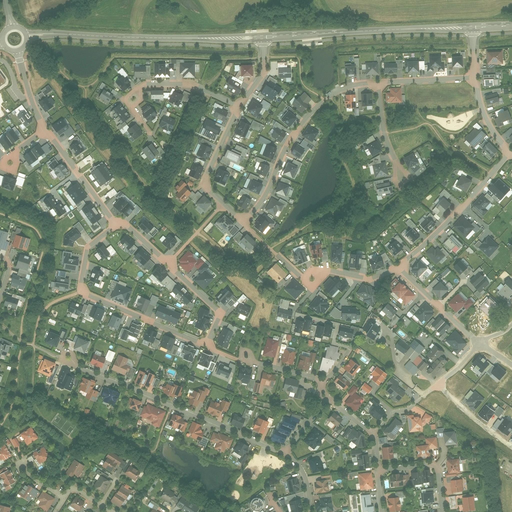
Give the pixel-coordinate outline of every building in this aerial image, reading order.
[(503,65),(503,51),(486,52),(487,66),(503,65)] [(452,56),(453,68),(463,68),(462,56),(452,56)] [(442,58),(431,59),(431,66),(428,66),(428,73),(435,73),(434,69),(439,69),(439,72),(446,72),(446,65),(443,65),(442,58)] [(288,61),(276,61),(277,68),(278,68),(279,78),(293,77),(292,68),(288,68),(288,61)] [(196,62),(180,62),(180,74),(184,74),(184,77),(196,77),(196,62)] [(420,71),(426,71),(425,62),(409,63),(409,62),(405,62),(406,71),(409,70),(410,75),(420,74),(420,71)] [(379,75),(378,63),(366,64),(367,76),(379,75)] [(174,64),(155,64),(155,77),(171,77),(171,71),(174,71),(174,64)] [(241,65),(242,76),(254,75),(253,64),(241,65)] [(146,67),(134,67),(135,77),(146,76),(146,74),(151,74),(150,65),(146,65),(146,67)] [(397,65),(384,66),(385,75),(398,74),(397,65)] [(116,80),(124,90),(132,84),(126,77),(128,75),(122,67),(119,70),(123,75),(116,80)] [(356,78),(356,67),(345,67),(346,78),(356,78)] [(268,82),(261,93),(272,100),(276,94),(280,87),(276,84),(278,81),(269,76),(267,80),(268,82)] [(483,78),(484,87),(495,86),(495,76),(483,78)] [(229,84),(226,89),(238,95),(241,88),(239,87),(241,83),(230,78),(227,83),(229,84)] [(424,88),(412,89),(413,98),(424,97),(424,88)] [(104,89),(99,96),(109,102),(114,94),(116,95),(119,92),(113,89),(110,93),(104,89)] [(401,104),(401,89),(389,90),(390,94),(385,94),(385,104),(401,104)] [(164,90),(151,90),(151,99),(164,99),(164,90)] [(174,90),(169,101),(178,105),(181,99),(188,102),(191,93),(184,90),(182,94),(174,90)] [(300,96),(292,104),(302,112),(309,104),(308,102),(311,98),(305,92),(301,97),(300,96)] [(372,107),(372,95),(362,95),(362,108),(372,107)] [(499,103),(497,95),(485,99),(488,107),(499,103)] [(356,109),(355,96),(345,97),(346,110),(356,109)] [(47,98),(39,104),(46,113),(54,108),(47,98)] [(253,100),(248,110),(252,113),(251,115),(259,120),(263,114),(259,113),(262,109),(267,112),(271,104),(264,99),(261,104),(253,100)] [(117,126),(120,130),(128,124),(125,120),(131,116),(120,102),(114,106),(113,104),(105,110),(108,114),(112,111),(121,123),(117,126)] [(143,113),(149,122),(158,115),(149,103),(142,108),(145,112),(143,113)] [(214,115),(225,120),(229,112),(223,109),(224,107),(215,103),(213,106),(217,108),(214,115)] [(288,111),(281,119),(290,126),(298,117),(294,113),(296,111),(289,106),(286,109),(288,111)] [(159,127),(171,131),(176,119),(166,115),(168,111),(163,109),(159,117),(163,119),(159,127)] [(32,122),(24,112),(18,117),(25,126),(32,122)] [(511,121),(508,112),(498,116),(501,125),(511,121)] [(206,127),(202,134),(215,140),(218,133),(219,134),(222,129),(215,126),(216,124),(206,119),(203,126),(206,127)] [(241,119),(235,132),(244,137),(250,125),(259,130),(262,124),(253,120),(251,124),(241,119)] [(68,129),(63,121),(53,128),(58,136),(68,129)] [(277,129),(272,136),(281,142),(287,133),(282,129),(284,126),(277,121),(273,126),(277,129)] [(128,130),(136,139),(144,133),(136,123),(130,127),(128,124),(120,130),(123,134),(128,130)] [(309,124),(302,135),(312,142),(319,131),(309,124)] [(486,137),(480,130),(478,132),(475,129),(464,139),(473,149),(486,137)] [(19,140),(13,131),(5,136),(7,139),(0,143),(6,152),(13,147),(12,145),(19,140)] [(377,135),(362,143),(369,157),(383,149),(377,135)] [(263,154),(272,158),(276,148),(270,145),(272,141),(260,136),(258,141),(267,145),(263,154)] [(202,144),(197,154),(208,159),(213,147),(209,146),(211,142),(203,138),(202,141),(200,140),(198,143),(202,144)] [(298,143),(292,152),(301,159),(311,145),(304,140),(300,145),(298,143)] [(492,159),(498,153),(486,141),(480,147),(486,153),(492,159)] [(152,142),(143,149),(150,159),(158,154),(161,158),(166,153),(160,146),(156,149),(152,142)] [(84,152),(78,143),(70,149),(76,158),(84,152)] [(224,156),(221,161),(229,165),(231,161),(237,164),(241,155),(245,157),(248,150),(236,145),(234,149),(229,147),(225,156),(224,156)] [(46,155),(39,146),(31,152),(38,161),(46,155)] [(38,161),(31,152),(23,158),(30,167),(38,161)] [(90,155),(82,160),(86,165),(93,160),(90,155)] [(414,155),(403,161),(409,171),(419,165),(414,155)] [(197,157),(189,175),(198,179),(204,166),(203,166),(205,161),(197,157)] [(261,163),(257,173),(266,176),(270,165),(265,163),(266,160),(259,157),(257,161),(261,163)] [(289,162),(283,173),(293,177),(297,168),(299,169),(302,163),(294,159),(293,163),(289,162)] [(60,180),(70,174),(63,164),(60,166),(56,160),(49,165),(53,171),(54,170),(60,180)] [(387,161),(373,164),(376,178),(390,175),(387,161)] [(103,164),(91,173),(102,188),(114,179),(103,164)] [(219,168),(214,179),(225,184),(230,174),(234,176),(236,171),(227,167),(226,171),(219,168)] [(253,181),(250,189),(260,194),(264,183),(257,180),(259,177),(250,173),(248,179),(253,181)] [(463,175),(457,185),(468,191),(474,181),(463,175)] [(17,182),(5,178),(1,189),(14,193),(17,182)] [(280,181),(276,192),(286,196),(289,185),(291,181),(283,178),(281,182),(280,181)] [(394,193),(391,179),(376,182),(379,196),(394,193)] [(192,197),(196,193),(192,191),(191,192),(185,187),(187,185),(182,180),(175,188),(180,192),(177,195),(184,202),(189,196),(191,198),(192,197)] [(510,190),(499,180),(489,191),(501,201),(510,190)] [(77,183),(66,191),(76,206),(87,198),(77,183)] [(242,196),(237,204),(246,209),(252,199),(247,196),(249,193),(242,189),(239,194),(242,196)] [(203,196),(198,191),(192,197),(198,203),(196,205),(205,212),(212,205),(211,204),(213,202),(204,194),(203,196)] [(482,196),(472,207),(483,217),(488,212),(485,209),(494,200),(487,194),(484,198),(482,196)] [(53,209),(59,218),(67,212),(60,202),(57,204),(51,196),(42,203),(49,212),(53,209)] [(446,196),(433,210),(441,217),(454,203),(446,196)] [(128,204),(121,198),(114,206),(120,212),(128,204)] [(271,198),(265,210),(276,215),(278,211),(281,212),(284,206),(285,206),(287,202),(280,199),(279,201),(271,198)] [(97,211),(91,203),(81,210),(87,218),(97,211)] [(135,211),(128,204),(120,212),(127,219),(135,211)] [(102,218),(97,211),(87,218),(92,226),(102,218)] [(257,224),(255,227),(263,232),(268,225),(272,228),(276,222),(263,212),(256,223),(257,224)] [(235,224),(224,214),(215,224),(222,231),(223,229),(227,233),(229,231),(234,235),(239,230),(234,225),(235,224)] [(453,226),(465,237),(473,229),(477,232),(480,228),(473,221),(471,224),(462,216),(453,226)] [(437,226),(429,217),(420,226),(427,234),(437,226)] [(410,219),(406,223),(412,229),(416,225),(410,219)] [(154,230),(145,221),(139,228),(148,236),(154,230)] [(419,238),(412,229),(405,236),(412,244),(419,238)] [(64,238),(62,247),(73,249),(74,244),(81,238),(75,230),(64,238)] [(8,233),(0,231),(0,249),(4,250),(8,233)] [(239,231),(233,237),(239,243),(241,241),(247,247),(246,249),(249,252),(255,246),(253,245),(257,241),(247,233),(245,236),(239,231)] [(454,234),(444,243),(455,255),(465,246),(454,234)] [(29,239),(16,235),(13,246),(26,250),(29,239)] [(178,243),(169,235),(161,244),(169,252),(178,243)] [(135,244),(127,236),(121,243),(128,250),(135,244)] [(499,248),(489,238),(478,249),(489,259),(499,248)] [(395,241),(387,249),(395,258),(403,251),(395,241)] [(322,259),(320,245),(311,246),(313,260),(322,259)] [(432,245),(425,253),(438,265),(447,255),(438,247),(436,249),(432,245)] [(342,247),(331,246),(330,263),(335,264),(334,265),(341,265),(342,247)] [(104,247),(96,252),(103,262),(111,257),(104,247)] [(151,259),(142,250),(135,257),(144,265),(142,267),(148,273),(155,266),(150,261),(151,259)] [(308,263),(303,250),(293,254),(297,267),(308,263)] [(198,262),(188,252),(177,264),(187,273),(198,262)] [(66,260),(64,270),(78,272),(80,261),(72,259),(72,254),(63,253),(62,259),(66,260)] [(18,261),(30,264),(31,257),(19,254),(18,261)] [(361,256),(350,255),(350,269),(361,269),(361,256)] [(384,268),(380,258),(377,259),(375,255),(368,257),(369,259),(367,260),(372,272),(384,268)] [(430,266),(422,258),(411,269),(420,277),(430,266)] [(460,260),(452,268),(460,276),(468,268),(460,260)] [(16,267),(29,270),(30,264),(18,261),(16,267)] [(287,275),(275,264),(266,273),(278,284),(287,275)] [(168,276),(160,268),(152,275),(161,283),(168,276)] [(209,268),(206,271),(214,278),(216,276),(209,268)] [(448,268),(441,275),(443,277),(450,270),(448,268)] [(100,286),(103,275),(94,271),(90,283),(100,286)] [(480,271),(470,280),(476,286),(486,276),(480,271)] [(58,272),(54,290),(68,292),(70,281),(65,280),(66,273),(58,272)] [(212,279),(204,272),(196,280),(204,287),(212,279)] [(24,290),(27,279),(15,276),(12,287),(24,290)] [(486,277),(476,286),(482,292),(492,282),(486,277)] [(348,287),(343,282),(341,281),(339,283),(335,279),(333,282),(330,279),(323,287),(326,290),(324,291),(331,298),(338,291),(341,294),(348,287)] [(415,297),(396,279),(391,285),(396,289),(393,292),(407,305),(415,297)] [(452,288),(442,279),(432,288),(442,298),(452,288)] [(511,282),(508,279),(504,284),(506,286),(498,294),(508,303),(511,299),(509,297),(511,294),(511,282)] [(286,288),(284,290),(296,301),(305,291),(294,280),(292,282),(289,280),(283,285),(286,288)] [(112,300),(126,306),(132,292),(118,286),(119,284),(112,281),(109,290),(115,292),(112,300)] [(363,302),(371,307),(384,287),(375,282),(371,289),(366,286),(365,288),(362,286),(356,295),(364,300),(363,302)] [(180,300),(185,294),(178,287),(172,294),(180,300)] [(234,298),(229,294),(226,297),(222,293),(215,301),(227,312),(235,303),(232,301),(234,298)] [(459,293),(448,304),(457,313),(464,306),(468,310),(475,302),(470,298),(468,302),(459,293)] [(187,307),(193,300),(185,294),(180,300),(187,307)] [(318,295),(308,308),(318,315),(321,312),(324,315),(330,308),(327,305),(329,303),(318,295)] [(17,309),(20,300),(8,297),(5,306),(17,309)] [(499,307),(490,298),(480,307),(490,317),(499,307)] [(150,303),(141,299),(136,311),(145,315),(150,303)] [(290,323),(293,313),(288,312),(290,303),(280,301),(278,307),(279,307),(276,320),(290,323)] [(80,316),(83,307),(72,303),(69,311),(80,316)] [(420,309),(416,306),(408,314),(425,328),(436,313),(424,303),(420,309)] [(248,319),(252,309),(240,304),(236,314),(248,319)] [(399,313),(388,305),(381,313),(393,321),(399,313)] [(102,322),(106,311),(93,307),(90,318),(102,322)] [(182,316),(159,307),(155,318),(178,326),(182,316)] [(356,308),(341,308),(341,320),(356,320),(356,308)] [(209,314),(200,310),(197,317),(199,318),(194,329),(204,333),(209,322),(206,321),(209,314)] [(382,319),(371,313),(369,317),(379,323),(382,319)] [(123,320),(113,316),(109,328),(118,331),(123,320)] [(405,316),(401,321),(407,326),(411,321),(405,316)] [(440,316),(433,323),(438,329),(446,321),(440,316)] [(304,323),(297,321),(294,333),(302,335),(302,332),(310,334),(313,322),(305,320),(304,323)] [(379,325),(372,321),(364,332),(368,335),(366,337),(372,341),(380,330),(377,328),(379,325)] [(446,321),(438,329),(444,335),(452,327),(446,321)] [(142,327),(132,324),(129,332),(124,330),(121,340),(126,342),(128,336),(137,340),(142,327)] [(317,326),(315,338),(323,340),(323,337),(331,339),(333,327),(325,325),(324,327),(317,326)] [(341,328),(339,336),(352,339),(354,331),(341,328)] [(224,329),(217,345),(226,350),(234,333),(224,329)] [(158,334),(148,330),(143,342),(153,346),(158,334)] [(50,331),(45,342),(56,347),(61,336),(50,331)] [(463,338),(456,331),(449,338),(455,344),(453,346),(460,352),(467,344),(462,339),(463,338)] [(176,341),(165,336),(160,348),(171,352),(176,341)] [(78,338),(74,349),(85,354),(89,343),(78,338)] [(265,348),(263,356),(275,359),(277,351),(278,351),(281,342),(268,339),(266,348),(265,348)] [(401,340),(395,348),(411,360),(404,369),(414,376),(426,360),(420,355),(425,349),(411,339),(407,345),(401,340)] [(0,343),(0,355),(6,357),(10,347),(0,343)] [(184,346),(181,354),(186,355),(184,361),(193,364),(198,351),(184,346)] [(323,358),(320,371),(328,373),(329,368),(331,369),(332,365),(333,365),(334,361),(335,362),(336,359),(338,359),(340,353),(337,352),(338,348),(328,346),(325,359),(323,358)] [(444,352),(435,346),(427,356),(435,362),(428,372),(434,377),(446,361),(440,357),(444,352)] [(285,350),(282,362),(291,365),(295,352),(285,350)] [(301,355),(297,368),(306,371),(309,362),(313,363),(316,353),(312,352),(310,358),(301,355)] [(94,354),(90,363),(102,368),(106,359),(94,354)] [(202,354),(197,364),(208,369),(212,358),(202,354)] [(119,355),(112,370),(126,377),(130,367),(126,365),(129,359),(119,355)] [(481,355),(472,365),(482,373),(485,370),(487,372),(493,365),(481,355)] [(42,359),(36,371),(50,377),(56,364),(42,359)] [(360,367),(350,360),(343,369),(353,376),(360,367)] [(231,369),(219,365),(216,374),(227,378),(231,369)] [(508,373),(499,365),(496,368),(493,365),(487,372),(490,375),(491,374),(500,382),(508,373)] [(387,375),(376,367),(371,374),(373,376),(371,380),(378,385),(387,375)] [(241,368),(237,380),(248,384),(252,372),(241,368)] [(64,389),(71,391),(75,379),(68,376),(70,371),(63,369),(59,381),(56,387),(63,390),(64,389)] [(139,371),(134,383),(146,388),(152,376),(139,371)] [(263,373),(260,383),(273,386),(276,376),(263,373)] [(334,382),(345,390),(350,383),(340,375),(334,382)] [(286,377),(283,390),(296,393),(299,381),(286,377)] [(83,378),(79,390),(87,393),(85,398),(95,402),(99,392),(92,389),(95,382),(83,378)] [(386,392),(399,402),(406,393),(393,384),(395,383),(390,379),(387,383),(391,386),(386,392)] [(361,388),(368,394),(372,389),(365,383),(361,388)] [(167,384),(163,393),(169,396),(170,393),(177,396),(181,387),(173,384),(172,386),(167,384)] [(193,391),(188,403),(195,407),(198,401),(201,402),(203,395),(205,396),(208,389),(203,387),(202,391),(198,389),(197,392),(193,391)] [(105,398),(103,402),(114,406),(119,392),(108,388),(108,390),(104,389),(101,396),(105,398)] [(345,403),(355,411),(363,400),(354,393),(355,391),(352,388),(348,393),(351,396),(345,403)] [(475,391),(465,402),(469,406),(468,407),(474,412),(485,400),(475,391)] [(369,411),(379,420),(385,412),(377,405),(379,403),(373,398),(370,402),(374,405),(369,411)] [(133,399),(129,408),(137,411),(141,402),(133,399)] [(209,405),(207,412),(220,417),(222,410),(224,411),(226,402),(222,400),(221,404),(214,402),(213,406),(209,405)] [(144,407),(140,416),(153,422),(152,424),(159,427),(165,412),(148,404),(146,408),(144,407)] [(487,405),(479,415),(488,423),(495,414),(499,417),(504,411),(499,406),(495,411),(487,405)] [(342,420),(333,413),(328,420),(337,426),(342,420)] [(235,414),(230,424),(242,429),(246,419),(235,414)] [(172,415),(167,427),(180,432),(185,420),(172,415)] [(414,415),(407,416),(409,433),(419,431),(419,428),(422,427),(420,418),(418,418),(418,417),(414,417),(414,415)] [(275,431),(271,441),(279,444),(280,442),(283,443),(287,436),(289,437),(292,430),(294,430),(298,423),(286,417),(282,425),(281,425),(278,432),(275,431)] [(258,418),(253,430),(264,434),(269,422),(258,418)] [(494,426),(508,436),(511,430),(511,422),(506,418),(505,420),(503,418),(501,421),(499,419),(494,426)] [(387,427),(383,432),(392,439),(403,425),(395,419),(388,428),(387,427)] [(193,422),(188,436),(201,441),(204,433),(201,432),(202,429),(199,428),(200,425),(193,422)] [(358,441),(358,448),(365,447),(364,434),(359,431),(357,433),(349,427),(342,436),(355,445),(358,441)] [(21,435),(28,446),(39,439),(31,428),(21,435)] [(314,428),(304,441),(314,450),(325,437),(314,428)] [(437,429),(438,438),(444,437),(444,445),(456,443),(454,431),(445,433),(444,428),(437,429)] [(214,449),(223,453),(225,448),(229,449),(233,439),(219,433),(218,434),(214,433),(210,441),(216,443),(214,449)] [(21,435),(11,439),(15,450),(20,448),(18,442),(23,440),(21,435)] [(326,435),(324,439),(332,443),(334,439),(326,435)] [(437,449),(436,437),(425,438),(426,445),(416,446),(417,459),(430,458),(429,449),(437,449)] [(240,442),(234,452),(241,457),(238,462),(244,466),(250,457),(246,455),(250,448),(240,442)] [(0,446),(0,462),(0,463),(12,456),(5,444),(0,446)] [(33,454),(40,464),(50,458),(43,447),(33,454)] [(393,447),(382,448),(383,460),(394,459),(393,447)] [(102,466),(112,473),(117,465),(118,466),(122,460),(110,452),(107,457),(112,461),(111,463),(106,460),(102,466)] [(367,469),(366,455),(356,456),(358,470),(367,469)] [(319,457),(308,461),(313,474),(324,470),(319,457)] [(461,473),(459,459),(447,461),(448,474),(445,474),(445,478),(458,476),(458,474),(461,473)] [(84,466),(75,460),(68,471),(78,477),(84,466)] [(141,473),(130,466),(125,475),(136,482),(141,473)] [(17,485),(9,470),(0,475),(4,483),(3,484),(7,491),(17,485)] [(97,484),(94,488),(102,493),(109,482),(107,480),(109,477),(98,470),(95,473),(100,476),(95,484),(97,484)] [(428,470),(420,471),(422,484),(430,482),(428,470)] [(420,471),(411,472),(413,485),(422,484),(420,471)] [(374,489),(372,473),(358,474),(361,491),(374,489)] [(402,474),(388,476),(390,488),(404,486),(402,474)] [(300,491),(297,479),(286,481),(289,494),(300,491)] [(317,484),(314,484),(315,491),(318,491),(318,493),(328,492),(326,480),(316,481),(317,484)] [(461,480),(450,481),(452,493),(462,492),(461,480)] [(38,490),(28,484),(27,486),(25,485),(19,494),(31,501),(38,490)] [(116,494),(111,502),(120,508),(125,500),(126,501),(131,492),(122,486),(117,494),(116,494)] [(165,490),(160,498),(169,504),(174,495),(165,490)] [(55,499),(43,492),(38,499),(41,502),(38,506),(47,511),(55,499)] [(434,503),(432,492),(420,493),(421,504),(434,503)] [(349,496),(349,498),(351,497),(354,509),(359,508),(355,494),(349,496)] [(371,507),(370,494),(361,496),(363,511),(373,511),(373,507),(371,507)] [(301,511),(296,495),(287,497),(288,500),(286,501),(289,511),(301,511)] [(457,509),(457,499),(459,499),(459,496),(449,497),(450,509),(457,509)] [(399,497),(388,498),(389,511),(395,511),(401,511),(399,497)] [(473,497),(462,498),(463,511),(464,511),(475,511),(473,497)] [(75,498),(70,506),(79,511),(84,504),(75,498)] [(188,502),(182,498),(177,507),(182,510),(181,511),(182,511),(196,511),(198,509),(188,503),(188,502)] [(252,500),(250,505),(250,509),(253,511),(254,511),(259,511),(262,511),(264,508),(264,503),(262,500),(259,498),(255,498),(252,500)] [(320,503),(315,504),(315,511),(325,511),(333,511),(332,498),(319,499),(320,503)]
